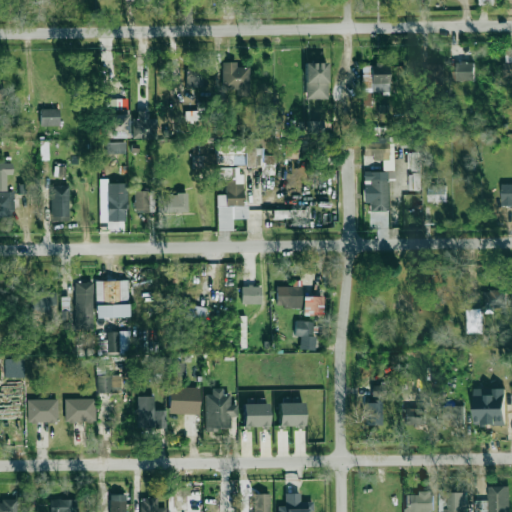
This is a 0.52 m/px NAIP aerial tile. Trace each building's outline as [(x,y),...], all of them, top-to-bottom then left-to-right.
[(511,77),(511,52),(507,52),(507,61),(503,61),(503,77),(511,77)] [(248,67),(236,67),(236,62),(221,62),(222,90),(237,90),(237,96),(249,96),(248,67)] [(473,62),(455,63),(456,72),(452,72),(453,81),(474,80),(473,62)] [(327,63),(304,63),(305,99),(327,99),(327,63)] [(370,106),(370,92),(389,92),(388,66),(361,66),(362,106),(370,106)] [(59,125),(59,108),(40,109),(40,126),(59,125)] [(133,139),(156,138),(155,119),(148,119),(148,111),(133,111),(133,139)] [(128,114),(106,114),(106,138),(128,138),(128,114)] [(323,134),(323,121),(305,121),(305,134),(323,134)] [(364,138),(364,152),(373,152),(373,160),(382,160),(382,170),(391,170),(390,138),(364,138)] [(125,142),(105,142),(105,154),(125,154),(125,142)] [(420,170),(420,152),(406,153),(407,170),(420,170)] [(11,163),(0,163),(0,217),(13,218),(12,192),(6,192),(6,175),(12,175),(11,163)] [(217,230),(232,230),(232,218),(244,218),(243,167),(217,167),(217,178),(225,178),(225,194),(217,195),(217,230)] [(388,211),(387,171),(363,172),(363,203),(369,203),(370,212),(388,211)] [(411,191),(421,190),(420,173),(410,174),(411,191)] [(107,183),(106,221),(126,222),(127,184),(107,183)] [(428,203),(446,204),(447,184),(428,183),(428,203)] [(501,204),(511,204),(511,184),(501,184),(501,204)] [(51,221),(68,221),(68,186),(50,186),(51,221)] [(154,204),(154,190),(134,191),(134,213),(148,212),(148,204),(154,204)] [(187,194),(168,193),(167,212),(187,213),(187,194)] [(272,210),(273,219),(304,217),(303,209),(272,210)] [(96,303),(128,302),(128,280),(95,281),(96,303)] [(92,282),(74,283),(76,329),(93,329),(92,282)] [(241,303),(261,304),(261,286),(241,286),(241,303)] [(276,286),(275,307),(301,307),(302,287),(276,286)] [(466,309),(466,334),(482,333),(481,313),(494,313),(494,308),(506,308),(506,290),(483,291),(484,309),(466,309)] [(29,292),(28,314),(49,315),(49,308),(55,308),(56,292),(29,292)] [(323,296),(303,296),(302,315),(322,316),(323,296)] [(129,316),(128,305),(96,306),(96,318),(129,316)] [(205,323),(206,306),(186,305),(186,322),(205,323)] [(299,336),(299,349),(313,350),(314,321),(295,321),(294,336),(299,336)] [(130,352),(129,331),(106,332),(107,353),(130,352)] [(5,359),(5,377),(24,377),(23,359),(5,359)] [(173,385),(181,385),(182,364),(170,362),(168,378),(174,379),(173,385)] [(98,392),(122,392),(121,375),(97,375),(98,392)] [(168,414),(198,414),(199,387),(179,387),(179,392),(169,392),(168,414)] [(384,387),(371,387),(372,398),(384,398),(384,387)] [(204,429),(229,429),(229,416),(236,416),(236,404),(230,404),(230,394),(222,394),(222,388),(212,388),(212,395),(205,395),(204,429)] [(505,425),(505,388),(473,389),(474,422),(481,422),(481,425),(505,425)] [(166,427),(165,410),(154,410),(154,396),(137,396),(137,428),(166,427)] [(95,398),(64,399),(65,422),(95,421),(95,398)] [(26,422),(57,421),(57,399),(26,399),(26,422)] [(364,401),(364,425),(382,425),(381,401),(364,401)] [(243,403),(242,427),(267,428),(268,404),(243,403)] [(278,403),(278,427),(303,427),(303,403),(278,403)] [(425,404),(404,404),(404,425),(425,425),(425,404)] [(464,405),(443,405),(442,425),(464,425),(464,405)] [(509,511),(509,486),(488,487),(487,511),(509,511)] [(466,511),(466,492),(447,493),(447,508),(443,508),(443,511),(466,511)] [(307,511),(308,511),(312,510),(312,501),(300,502),(299,493),(284,493),(285,506),(277,506),(277,511),(307,511)] [(432,511),(432,493),(404,493),(404,511),(432,511)] [(125,511),(125,495),(109,494),(109,511),(125,511)] [(268,511),(269,494),(253,494),(252,511),(268,511)] [(139,511),(166,511),(166,507),(157,508),(156,498),(139,498),(139,511)] [(75,511),(76,499),(50,499),(49,511),(75,511)] [(0,500),(0,511),(16,511),(16,500),(0,500)]
